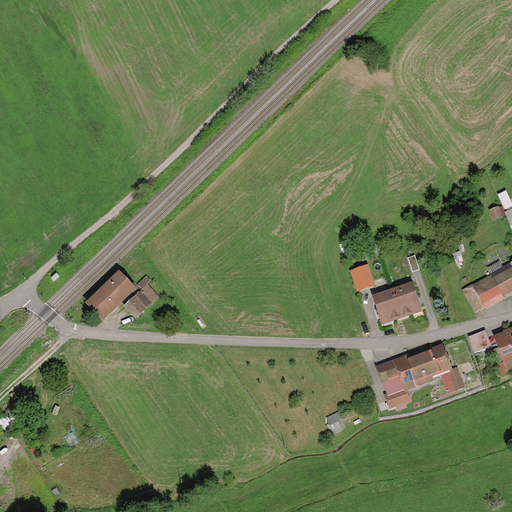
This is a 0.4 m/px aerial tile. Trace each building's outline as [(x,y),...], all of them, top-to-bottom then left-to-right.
[(504,189),(496,192),(502,207),(511,203),(504,189)] [(511,203),(503,208),(510,223),(511,222),(511,203)] [(494,204),(485,209),(491,219),(499,215),(494,204)] [(413,251),(407,254),(412,268),(418,266),(413,251)] [(511,262),(493,274),(503,293),(511,287),(511,262)] [(146,283),(153,289),(156,285),(140,270),(131,280),(140,289),(146,283)] [(360,270),(352,273),(357,288),(365,285),(360,270)] [(132,286),(118,271),(86,301),(101,316),(132,286)] [(503,293),(493,274),(463,290),(474,309),(503,293)] [(391,288),(399,313),(413,309),(412,305),(418,304),(411,282),(391,288)] [(146,283),(140,289),(125,304),(136,314),(157,293),(153,289),(146,283)] [(399,313),(391,288),(373,294),(380,316),(387,314),(388,316),(399,313)] [(508,369),(511,367),(511,329),(495,336),(508,369)] [(475,352),(491,347),(485,332),(470,338),(475,352)] [(397,361),(402,376),(407,390),(434,381),(433,378),(441,375),(450,371),(442,348),(411,359),(410,356),(397,361)] [(397,361),(378,367),(383,382),(402,376),(397,361)] [(450,371),(441,375),(447,392),(464,387),(457,369),(450,371)] [(407,390),(388,397),(392,408),(411,402),(407,390)] [(337,411),(326,416),(334,433),(343,429),(338,418),(340,417),(337,411)] [(0,422),(0,423),(8,433),(15,427),(7,417),(0,422)]
